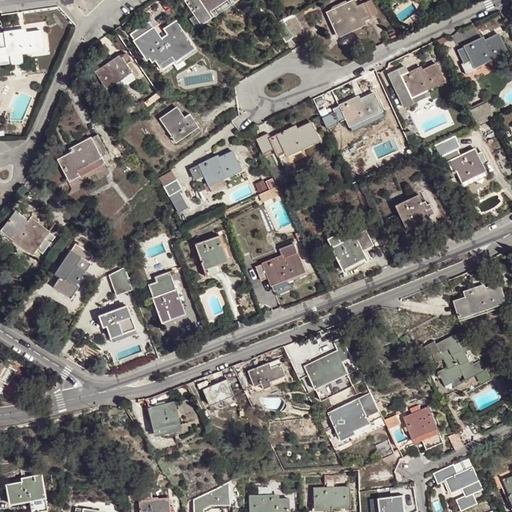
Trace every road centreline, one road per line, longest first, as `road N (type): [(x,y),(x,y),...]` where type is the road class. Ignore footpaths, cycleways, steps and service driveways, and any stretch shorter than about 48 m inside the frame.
road 1 (residential): [(102,392),(157,386),(466,263),(511,231)]
road 2 (residential): [(511,231),(102,392)]
road 3 (residential): [(330,78),(500,0)]
road 4 (residential): [(33,142),(85,20)]
road 5 (residential): [(0,328),(102,392)]
